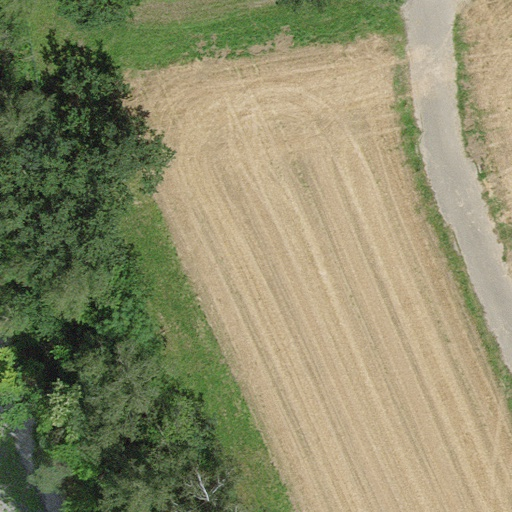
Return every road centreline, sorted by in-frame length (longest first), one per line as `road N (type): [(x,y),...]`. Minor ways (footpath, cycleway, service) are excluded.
road 1 (track): [(436,0),(439,133),(511,314)]
road 2 (track): [(88,18),(237,0)]
